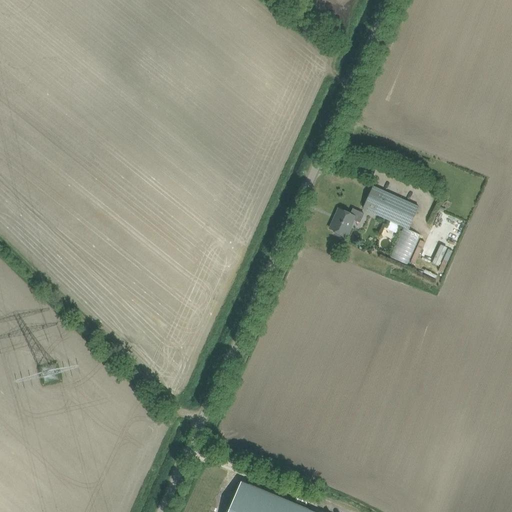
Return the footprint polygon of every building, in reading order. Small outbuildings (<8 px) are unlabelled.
[(363,208),(409,229),(419,207),(373,186),(363,208)] [(347,236),(352,224),(354,220),(360,223),(364,214),(353,209),(351,214),(339,209),(330,229),(336,231),(335,233),(336,235),(340,237),(342,236),(342,234),(347,236)] [(425,242),(420,240),(411,262),(415,264),(425,242)] [(448,249),(439,271),(443,273),(453,251),(448,249)] [(313,511),(228,483),(218,511),(313,511)]
